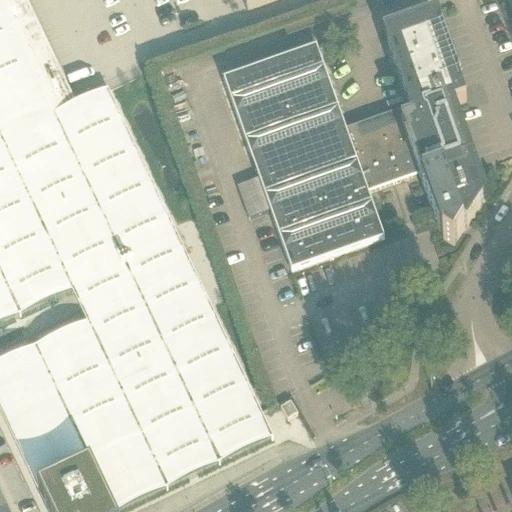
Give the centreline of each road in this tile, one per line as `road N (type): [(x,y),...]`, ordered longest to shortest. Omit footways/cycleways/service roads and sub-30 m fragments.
road 1 (secondary): [(484,377),(242,511)]
road 2 (unclassified): [(484,377),(472,355),(469,318),(511,233)]
road 3 (secondary): [(351,511),(475,441)]
